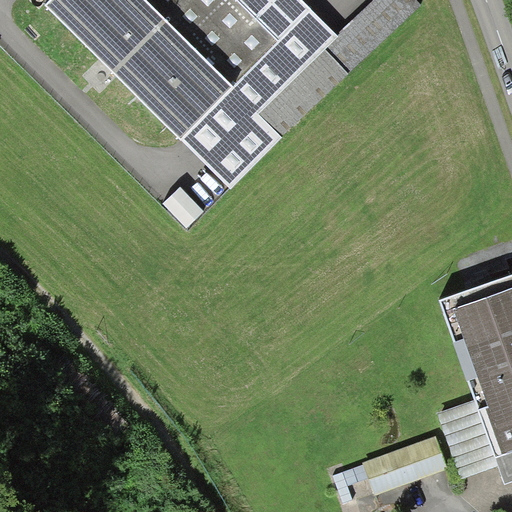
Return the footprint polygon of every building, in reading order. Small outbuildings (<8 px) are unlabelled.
[(145,0),(54,0),(44,11),(183,145),(237,90),(145,0)] [(145,0),(237,90),(311,15),(295,0),(145,0)] [(422,8),(415,0),(375,0),(336,38),(258,116),(282,140),(350,75),(422,8)] [(183,145),(231,191),(282,140),(258,116),(336,38),(311,15),(237,90),(183,145)] [(164,196),(186,219),(207,201),(185,177),(164,196)] [(511,279),(440,306),(474,399),(438,412),(462,478),(498,465),(507,487),(511,485),(511,279)] [(446,472),(434,440),(364,466),(369,479),(376,498),(446,472)] [(369,479),(364,466),(344,473),(349,486),(369,479)]
